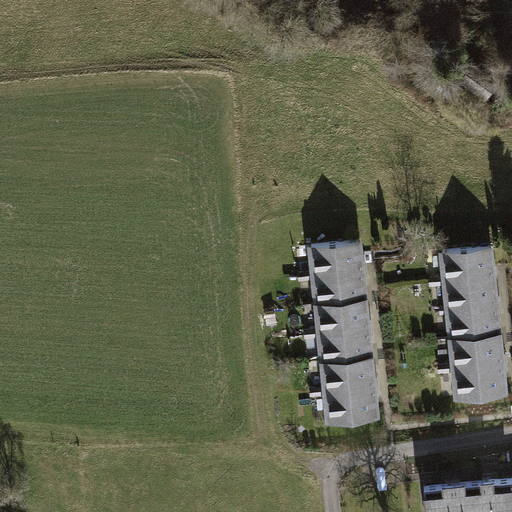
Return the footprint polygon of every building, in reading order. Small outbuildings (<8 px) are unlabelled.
[(494,83),(474,68),(465,81),(485,96),(494,83)] [(296,245),(298,275),(360,270),(357,239),(296,245)] [(427,256),(431,286),(493,278),(489,248),(427,256)] [(298,275),(301,305),(363,300),(360,270),(298,275)] [(431,286),(435,317),(497,308),(493,278),(431,286)] [(301,305),(304,336),(365,330),(363,300),(301,305)] [(435,317),(439,347),(501,339),(497,308),(435,317)] [(304,336),(306,366),(368,361),(365,330),(304,336)] [(439,347),(443,377),(505,369),(501,339),(439,347)] [(306,366),(309,397),(370,391),(368,361),(306,366)] [(443,377),(447,408),(509,400),(505,369),(443,377)] [(309,397),(311,427),(373,422),(370,391),(309,397)] [(488,511),(511,511),(511,476),(485,479),(488,511)] [(457,511),(488,511),(485,479),(455,482),(457,511)] [(427,511),(457,511),(455,482),(425,484),(427,511)]
